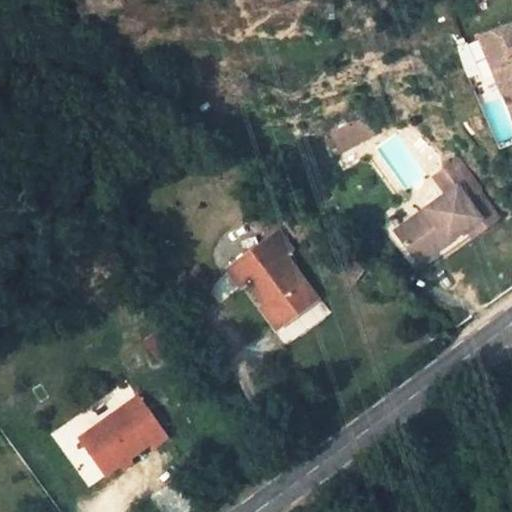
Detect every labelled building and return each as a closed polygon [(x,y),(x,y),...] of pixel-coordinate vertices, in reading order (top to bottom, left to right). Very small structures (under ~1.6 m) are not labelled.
[(511,18),(475,34),(511,123),(511,18)] [(377,138),(368,120),(333,137),(343,155),(377,138)] [(460,165),(447,175),(458,192),(450,198),(398,236),(417,262),(447,240),(450,244),(468,231),(480,222),(486,231),(499,222),(480,196),(482,195),(460,165)] [(447,175),(438,181),(450,198),(458,192),(447,175)] [(486,231),(480,222),(468,231),(474,240),(486,231)] [(280,234),(231,270),(244,288),(251,283),(268,306),(264,308),(280,330),(319,301),(286,256),(293,251),(280,234)] [(420,266),(450,244),(447,240),(417,262),(420,266)] [(214,288),(201,270),(178,286),(191,305),(214,288)] [(133,397),(75,440),(104,477),(149,444),(152,448),(165,438),(133,397)]
